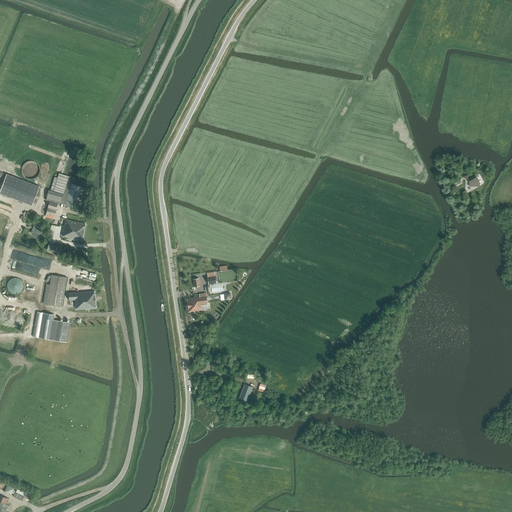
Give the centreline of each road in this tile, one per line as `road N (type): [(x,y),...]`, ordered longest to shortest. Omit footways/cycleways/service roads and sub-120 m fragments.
road 1 (tertiary): [(67,511),(111,487),(127,463),(140,370),(117,167),(198,0)]
road 2 (unclassified): [(160,511),(188,407),(163,169),(254,0)]
